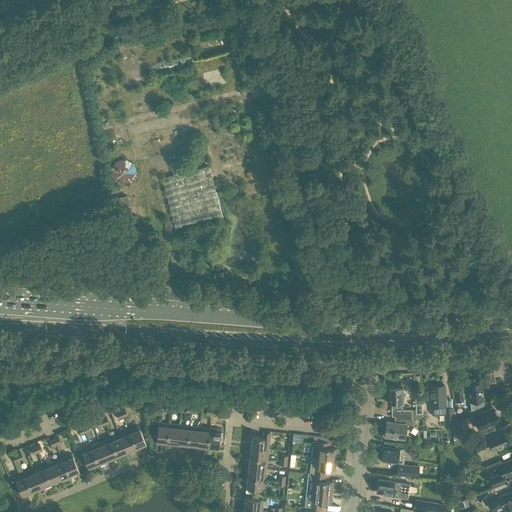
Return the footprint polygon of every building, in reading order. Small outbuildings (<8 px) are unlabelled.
[(225,38),(202,42),(204,53),(227,48),(225,38)] [(208,74),(212,90),(232,84),(228,69),(208,74)] [(116,161),(111,170),(114,179),(122,184),(131,181),(136,173),(134,164),(125,158),(116,161)] [(209,165),(168,176),(172,189),(182,226),(223,215),(213,178),(209,165)] [(112,200),(92,209),(97,220),(116,215),(123,243),(143,238),(140,225),(136,226),(128,196),(112,200)] [(173,221),(164,223),(166,232),(175,230),(175,228),(173,221)] [(189,240),(190,247),(201,244),(200,238),(189,240)] [(468,384),(469,401),(468,401),(469,410),(483,404),(482,399),(483,399),(481,382),(475,383),(475,380),(468,381),(468,384)] [(444,385),(429,386),(430,406),(431,406),(431,412),(434,414),(445,414),(446,424),(456,423),(455,411),(453,411),(452,407),(446,408),(444,385)] [(387,388),(387,402),(391,402),(392,416),(399,416),(412,418),(422,419),(422,413),(416,413),(416,409),(411,409),(402,410),(402,402),(403,402),(402,388),(394,388),(393,386),(390,386),(389,388),(387,388)] [(456,401),(463,400),(462,390),(455,391),(456,401)] [(493,407),(473,415),(479,429),(498,421),(497,418),(498,416),(499,414),(498,412),(496,410),(494,410),(493,407)] [(468,409),(455,414),(457,424),(472,417),(468,409)] [(386,421),(384,436),(404,438),(406,424),(411,424),(412,418),(399,416),(398,422),(386,421)] [(158,422),(156,443),(167,444),(169,423),(158,422)] [(169,423),(167,444),(177,446),(179,424),(169,423)] [(179,424),(177,446),(187,447),(189,426),(179,424)] [(138,426),(129,430),(137,449),(146,445),(138,426)] [(189,426),(187,447),(197,448),(199,427),(189,426)] [(199,427),(197,448),(207,449),(210,428),(199,427)] [(210,428),(207,449),(218,450),(220,429),(210,428)] [(129,430),(119,434),(127,453),(137,449),(129,430)] [(491,445),(477,451),(482,461),(483,461),(497,455),(495,449),(508,444),(502,431),(487,437),(491,445)] [(249,436),(247,446),(268,449),(270,433),(263,432),(263,437),(249,436)] [(119,434),(110,438),(118,457),(127,453),(119,434)] [(110,438),(100,442),(108,461),(118,457),(110,438)] [(313,446),(312,456),(314,456),(314,457),(336,459),(337,449),(329,448),(329,442),(316,440),(315,446),(313,446)] [(100,442),(91,446),(99,465),(108,461),(100,442)] [(91,446),(81,450),(89,469),(99,465),(91,446)] [(247,446),(246,457),(267,459),(268,449),(247,446)] [(381,447),(380,453),(382,453),(381,459),(390,461),(390,462),(396,463),(396,461),(402,462),(403,457),(402,456),(403,450),(398,449),(383,446),(383,447),(381,447)] [(72,454),(62,458),(70,477),(80,473),(72,454)] [(498,455),(497,455),(483,461),(486,467),(500,461),(498,455)] [(312,456),(310,473),(326,475),(326,469),(334,470),(336,459),(314,457),(314,456),(312,456)] [(246,457),(245,467),(266,469),(267,459),(246,457)] [(62,458),(52,462),(60,481),(70,477),(62,458)] [(495,473),(489,475),(493,486),(507,481),(507,480),(506,481),(504,476),(511,472),(511,458),(498,464),(498,465),(495,466),(493,469),(495,473)] [(52,462),(43,466),(51,485),(60,481),(52,462)] [(397,464),(396,475),(418,477),(419,466),(397,464)] [(43,466),(33,470),(42,489),(51,485),(43,466)] [(245,467),(244,477),(265,479),(266,469),(245,467)] [(33,470),(24,473),(32,493),(42,489),(33,470)] [(24,473),(14,478),(22,496),(22,497),(32,493),(24,473)] [(308,473),(306,490),(311,490),(332,492),(333,482),(325,481),(326,475),(310,473),(308,473)] [(447,474),(444,483),(447,484),(445,492),(453,494),(455,486),(456,486),(458,478),(447,474)] [(244,477),(243,487),(264,490),(265,479),(244,477)] [(378,478),(376,491),(384,493),(384,494),(407,498),(410,483),(378,478)] [(487,494),(485,495),(484,495),(484,496),(483,497),(483,498),(482,498),(482,499),(482,500),(482,501),(483,502),(484,503),(484,504),(485,504),(486,504),(487,504),(488,504),(491,503),(493,509),(502,506),(511,502),(511,487),(509,489),(506,482),(507,481),(493,486),(485,490),(487,494)] [(306,490),(304,506),(309,507),(322,508),(323,502),(331,503),(332,492),(311,490),(306,490)] [(242,497),(241,508),(262,510),(263,500),(242,497)] [(415,499),(414,507),(434,510),(435,502),(415,499)]
